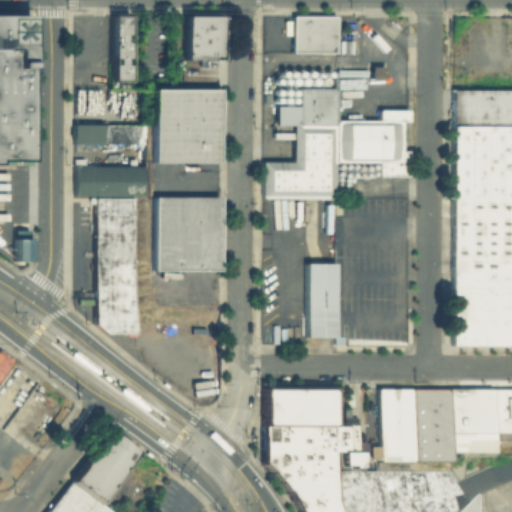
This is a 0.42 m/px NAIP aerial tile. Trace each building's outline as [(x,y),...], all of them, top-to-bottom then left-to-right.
[(0,160),(26,160),(27,13),(0,13),(0,160)] [(108,14),(108,88),(125,88),(125,15),(108,14)] [(214,59),(178,59),(179,14),(188,15),(196,15),(205,15),(214,15),(214,59)] [(333,51),(289,51),(289,14),(333,14),(333,51)] [(333,195),(259,195),(260,160),(290,160),(290,124),(272,124),(272,103),(295,104),(295,87),(333,87),(333,118),(375,119),(375,109),(405,109),(405,120),(398,120),(397,149),(405,149),(405,175),(375,175),(375,160),(333,160),(333,195)] [(218,89),(217,161),(147,160),(148,88),(218,89)] [(511,125),(447,125),(447,89),(511,89),(511,125)] [(102,123),(101,142),(72,142),(71,123),(102,123)] [(101,142),(102,123),(145,124),(144,143),(101,142)] [(511,199),(447,199),(447,125),(511,125),(511,199)] [(84,165),(129,165),(129,158),(142,158),(142,165),(144,165),(143,195),(72,194),(72,158),(84,158),(84,165)] [(218,196),(217,269),(150,269),(151,196),(218,196)] [(133,198),(132,333),(106,333),(91,320),(92,198),(133,198)] [(511,199),(511,344),(447,344),(447,199),(511,199)] [(10,260),(26,260),(25,229),(10,229),(10,260)] [(338,263),(338,336),(308,337),(308,264),(338,263)] [(511,388),(511,442),(491,442),(490,452),(445,451),(446,460),(373,460),(374,388),(511,388)] [(264,427),(263,465),(278,479),(293,500),(299,511),(337,511),(333,500),(333,453),(348,452),(348,428),(264,427)] [(66,481),(106,428),(136,451),(96,504),(66,481)] [(43,511),(66,481),(96,504),(106,511),(43,511)] [(450,511),(472,491),(472,511),(450,511)]
